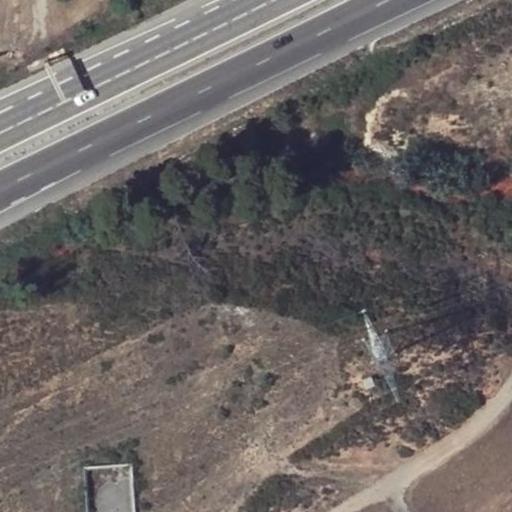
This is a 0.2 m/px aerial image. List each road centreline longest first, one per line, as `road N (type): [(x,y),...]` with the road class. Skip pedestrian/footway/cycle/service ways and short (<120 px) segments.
road 1 (trunk): [(0,195),(408,0)]
road 2 (trunk): [(284,0),(0,134)]
road 3 (track): [(511,386),(504,402),(356,511)]
